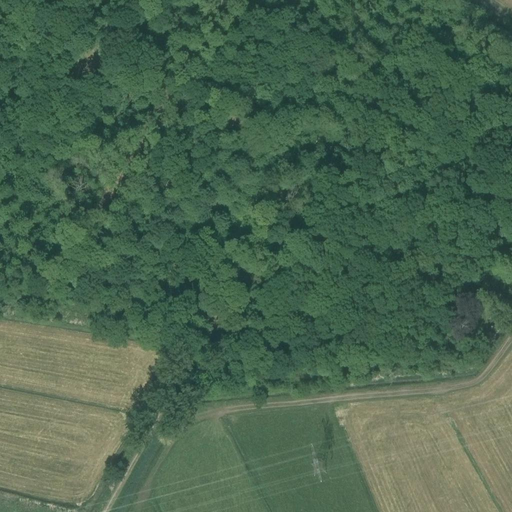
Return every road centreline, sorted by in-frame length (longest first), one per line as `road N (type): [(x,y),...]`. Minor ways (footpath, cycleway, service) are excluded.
road 1 (track): [(169,88),(295,144),(299,161),(208,333)]
road 2 (track): [(208,333),(302,362),(477,333),(511,283)]
road 3 (track): [(208,333),(101,511)]
road 4 (track): [(0,14),(11,27),(76,41),(169,88)]
road 5 (track): [(398,0),(295,144)]
